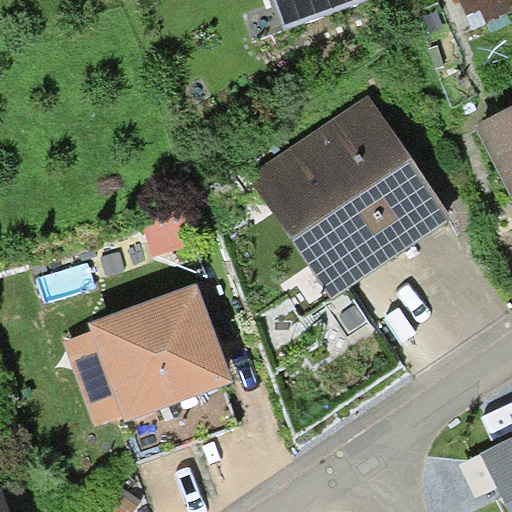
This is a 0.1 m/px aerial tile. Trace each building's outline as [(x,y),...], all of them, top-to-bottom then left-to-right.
[(269,0),(282,31),(363,0),(269,0)] [(511,1),(511,0),(459,0),(473,27),(511,6),(511,1)] [(370,105),(254,184),(328,293),(445,214),(370,105)] [(511,110),(475,131),(511,200),(511,199),(511,110)] [(196,286),(91,324),(94,332),(67,342),(97,423),(121,414),(139,461),(238,425),(222,382),(230,379),(196,286)] [(511,511),(511,440),(480,455),(506,511),(511,511)]
